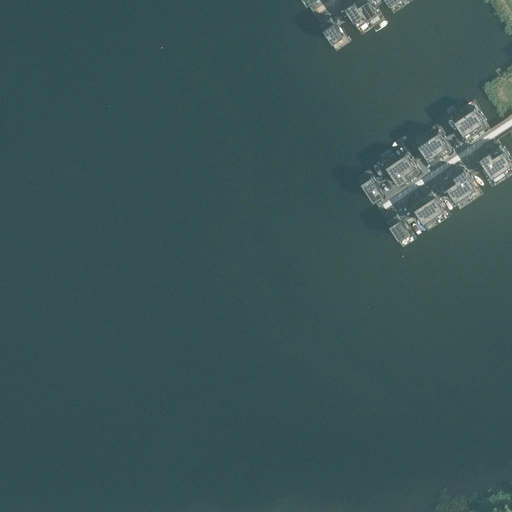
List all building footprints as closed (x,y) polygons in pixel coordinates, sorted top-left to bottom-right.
[(368,18),(356,0),(353,0),(345,6),(346,8),(345,8),(346,10),(348,14),(351,17),(352,16),(354,20),(355,20),(358,25),(367,19),(368,18)] [(372,0),(356,0),(368,18),(369,17),(378,11),(375,6),(372,2),(374,2),(372,0)] [(342,36),(344,34),(331,15),(320,22),(321,24),(320,25),(321,27),(323,31),(324,31),(326,33),(327,33),(329,36),(330,36),(333,41),(342,35),(342,36)] [(488,124),(486,120),(487,120),(481,111),(480,112),(475,105),(465,112),(478,131),(488,124)] [(478,131),(465,112),(454,118),(459,125),(458,126),(464,135),(465,134),(467,138),(478,131)] [(452,148),(449,145),(451,144),(445,135),(443,136),(439,129),(429,136),(441,155),(452,148)] [(441,155),(429,136),(418,143),(423,149),(421,150),(427,159),(429,158),(431,162),(441,155)] [(503,169),(511,162),(511,160),(509,155),(510,154),(504,145),(503,146),(500,143),(490,149),(503,169)] [(503,169),(490,149),(480,156),(482,160),(481,161),(487,170),(488,169),(492,176),(503,169)] [(420,169),(417,166),(419,165),(413,156),(411,157),(407,150),(397,157),(409,176),(420,169)] [(409,176),(397,157),(386,164),(391,171),(389,172),(395,181),(397,180),(399,183),(409,176)] [(467,193),(477,186),(472,179),(474,178),(468,169),(466,170),(464,167),(454,174),(467,193)] [(372,173),(361,181),(366,187),(364,188),(370,197),(372,196),(374,200),(385,193),(372,173)] [(467,193),(454,174),(444,180),(446,184),(444,185),(450,194),(452,193),(456,200),(467,193)] [(435,214),(445,207),(440,201),(442,200),(436,191),(434,192),(432,188),(422,195),(435,214)] [(435,214),(422,195),(411,202),(414,205),(412,206),(418,215),(420,214),(424,221),(435,214)] [(397,211),(387,218),(389,222),(387,223),(393,232),(395,231),(399,238),(410,231),(397,211)]
